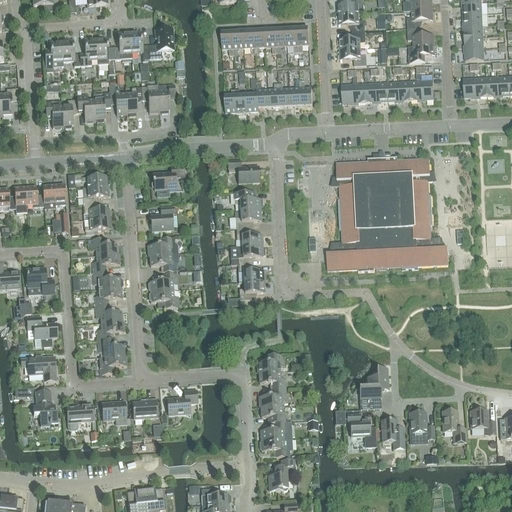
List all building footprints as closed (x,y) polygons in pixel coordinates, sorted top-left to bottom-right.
[(32,0),(33,7),(46,7),(46,14),(59,13),(58,2),(53,2),(52,0),(32,0)] [(108,0),(100,0),(87,1),(88,10),(99,9),(100,13),(109,12),(111,11),(110,2),(109,1),(108,0)] [(364,16),(363,0),(350,0),(351,6),(338,7),(338,17),(359,16),(364,16)] [(405,0),(406,4),(412,4),(412,14),(433,13),(432,2),(419,3),(418,0),(405,0)] [(463,6),(463,18),(482,17),(481,5),(463,6)] [(412,14),(412,20),(407,20),(407,31),(420,31),(419,24),(433,23),(433,13),(412,14)] [(365,34),(364,27),(365,27),(365,22),(359,23),(359,16),(338,17),(339,28),(352,27),(352,34),(365,34)] [(463,18),(464,29),(483,28),(482,17),(463,18)] [(464,29),(464,40),(483,40),(483,28),(464,29)] [(309,30),(297,31),(299,55),(303,54),(303,48),(309,48),(309,30)] [(158,47),(148,47),(149,62),(162,61),(162,54),(174,53),(173,31),(155,32),(155,41),(157,41),(158,47)] [(287,31),(276,32),(277,56),(281,55),(281,49),(288,49),(287,31)] [(297,31),(287,31),(288,49),(294,49),(294,55),(299,55),(297,31)] [(434,37),(420,38),(420,31),(407,31),(408,42),(413,42),(414,49),(434,48),(434,37)] [(265,32),(254,33),(255,57),(260,56),(259,50),(266,50),(265,32)] [(276,32),(265,32),(266,50),(272,50),(273,56),(277,56),(276,32)] [(135,34),(130,35),(131,55),(142,54),(143,64),(149,63),(149,62),(148,47),(142,48),(141,33),(135,33),(135,34)] [(244,33),(233,34),(234,58),(238,58),(238,51),(244,51),(244,33)] [(254,33),(244,33),(244,51),(251,51),(251,57),(255,57),(254,33)] [(114,50),(114,54),(114,62),(115,62),(132,61),(131,55),(130,35),(125,35),(125,34),(118,35),(119,49),(114,50)] [(234,58),(233,34),(222,35),(222,52),(229,52),(230,58),(234,58)] [(361,51),(360,45),(365,45),(365,34),(352,34),(353,41),(339,42),(340,52),(361,51)] [(101,41),(96,41),(97,62),(108,61),(108,66),(115,66),(115,62),(114,62),(114,54),(108,54),(107,39),(101,40),(101,41)] [(464,40),(465,52),(484,51),(483,40),(464,40)] [(97,62),(96,41),(91,42),(91,41),(85,41),(86,56),(80,56),(81,68),(91,67),(91,62),(97,62)] [(67,43),(62,44),(63,64),(74,63),(74,69),(81,68),(80,56),(74,57),(73,42),(67,42),(67,43)] [(63,64),(62,44),(57,44),(57,43),(50,44),(51,50),(45,51),(45,59),(47,75),(53,74),(53,70),(64,69),(63,64)] [(435,58),(434,48),(414,49),(414,55),(409,55),(409,66),(425,65),(425,59),(435,58)] [(366,57),(361,58),(361,51),(340,52),(340,63),(354,62),(354,69),(367,68),(366,57)] [(484,51),(465,52),(465,64),(484,63),(484,51)] [(509,79),(498,80),(499,99),(510,98),(509,79)] [(498,80),(486,81),(487,99),(499,99),(498,80)] [(476,100),(475,81),(463,82),(464,100),(476,100)] [(476,100),(487,99),(486,81),(475,81),(476,100)] [(433,83),(422,84),(423,102),(434,102),(433,83)] [(410,84),(399,85),(400,104),(411,103),(410,84)] [(422,84),(410,84),(411,103),(423,102),(422,84)] [(296,91),(290,92),(291,109),(301,109),(300,85),(296,85),(296,91)] [(305,85),(300,85),(301,109),(313,108),(312,90),(305,91),(305,85)] [(387,85),(376,86),(377,105),(388,104),(387,85)] [(399,85),(387,85),(388,104),(400,104),(399,85)] [(275,92),(268,93),(269,110),(280,110),(279,86),(274,86),(275,92)] [(283,86),(279,86),(280,110),(291,109),(290,92),(283,92),(283,86)] [(376,86),(365,87),(366,105),(377,105),(376,86)] [(109,87),(109,96),(110,104),(116,104),(117,118),(118,118),(118,116),(127,115),(127,117),(126,96),(119,96),(119,91),(115,91),(115,87),(109,87)] [(158,88),(158,94),(159,115),(160,115),(160,113),(161,116),(168,116),(169,113),(170,112),(169,100),(175,100),(175,87),(158,88)] [(257,87),(257,91),(258,111),(259,111),(269,110),(268,93),(262,93),(261,87),(257,87)] [(354,106),(353,87),(342,88),(343,107),(354,106)] [(365,87),(353,87),(354,106),(366,105),(365,87)] [(132,95),(126,96),(127,117),(127,115),(128,115),(129,118),(135,118),(136,115),(137,115),(137,102),(142,102),(141,89),(132,90),(132,95)] [(147,89),(141,89),(142,102),(148,102),(149,115),(150,115),(150,114),(159,113),(159,115),(158,94),(148,94),(147,89)] [(7,96),(1,96),(2,119),(3,119),(2,117),(13,116),(12,104),(18,103),(17,90),(6,91),(7,96)] [(253,97),(247,97),(248,115),(259,114),(259,111),(258,111),(257,91),(253,91),(253,97)] [(237,115),(236,92),(231,92),(232,98),(225,98),(226,116),(237,115)] [(240,92),(236,92),(237,115),(248,115),(247,97),(240,98),(240,92)] [(110,108),(110,104),(109,96),(93,97),(94,102),(95,123),(95,122),(96,122),(97,125),(103,124),(104,121),(105,121),(105,109),(110,108)] [(77,98),(77,102),(78,115),(84,114),(85,124),(87,125),(92,125),(94,122),(95,122),(95,123),(94,102),(87,102),(87,97),(83,97),(77,98)] [(68,108),(62,108),(63,129),(63,128),(64,128),(65,131),(71,130),(72,127),(73,127),(73,115),(78,115),(77,102),(67,103),(68,108)] [(61,103),(45,104),(46,121),(52,120),(53,130),(54,130),(55,132),(61,131),(62,128),(63,128),(63,129),(62,108),(61,103)] [(398,163),(398,160),(392,160),(392,155),(384,156),(384,157),(381,157),(381,156),(373,156),(374,161),(368,161),(368,164),(336,166),(337,180),(334,180),(335,188),(340,188),(341,202),(338,202),(340,232),(342,232),(343,246),(335,246),(335,249),(333,249),(333,256),(327,256),(328,273),(358,272),(358,274),(375,273),(374,268),(388,268),(388,270),(389,270),(389,268),(402,267),(402,272),(419,271),(418,269),(449,267),(448,256),(448,250),(442,250),(442,244),(439,244),(438,241),(431,241),(430,227),(433,227),(431,197),(429,198),(428,184),(433,183),(433,175),(430,176),(429,161),(398,163)] [(228,163),(229,175),(238,174),(239,186),(259,185),(258,169),(241,169),(241,163),(228,163)] [(171,175),(153,177),(153,186),(154,185),(155,193),(169,192),(169,194),(176,193),(175,179),(184,179),(183,168),(171,169),(171,175)] [(87,184),(87,190),(108,188),(107,188),(110,186),(109,180),(106,179),(106,178),(81,180),(81,184),(87,184)] [(42,188),(43,196),(44,206),(55,205),(54,187),(42,188)] [(65,187),(54,187),(55,205),(66,204),(65,187)] [(108,188),(87,190),(82,191),(83,200),(83,207),(96,206),(95,200),(109,199),(109,197),(108,197),(107,189),(108,189),(108,188)] [(15,198),(9,199),(10,208),(9,208),(9,212),(16,211),(16,216),(27,215),(27,207),(25,189),(14,190),(15,198)] [(36,189),(25,189),(27,207),(33,206),(33,210),(44,209),(44,206),(43,196),(37,197),(36,189)] [(0,208),(9,208),(10,208),(9,199),(8,191),(0,191),(0,208)] [(256,201),(256,194),(234,195),(235,207),(240,206),(240,213),(261,212),(260,209),(262,209),(262,202),(260,201),(256,201)] [(89,216),(89,222),(111,221),(109,221),(108,211),(96,211),(96,206),(83,207),(84,216),(89,216)] [(68,207),(69,216),(80,216),(79,207),(68,207)] [(161,217),(151,218),(152,233),(173,232),(172,216),(174,216),(173,209),(161,210),(161,217)] [(236,220),(236,231),(251,230),(251,224),(261,223),(261,212),(240,213),(241,219),(236,220)] [(111,221),(89,222),(90,229),(85,229),(85,233),(111,231),(111,230),(110,230),(109,221),(111,221)] [(198,226),(190,226),(190,235),(198,236),(198,226)] [(242,242),(242,249),(262,248),(262,236),(251,237),(251,230),(236,231),(237,242),(242,242)] [(148,258),(173,257),(173,256),(178,256),(177,247),(174,245),(174,239),(161,240),(162,247),(147,248),(148,249),(149,249),(150,258),(148,258)] [(94,258),(119,257),(119,256),(117,256),(117,246),(104,247),(103,240),(91,241),(91,252),(96,252),(96,258),(94,258)] [(238,261),(237,261),(231,261),(231,267),(238,267),(253,266),(253,260),(263,259),(263,258),(265,257),(265,250),(263,250),(262,248),(242,249),(237,249),(238,261)] [(92,264),(93,275),(106,274),(105,268),(120,267),(119,265),(118,266),(117,257),(119,257),(94,258),(96,258),(97,264),(92,264)] [(173,257),(148,258),(148,259),(150,259),(150,269),(163,268),(164,274),(177,273),(176,262),(171,262),(171,257),(173,257)] [(238,267),(238,273),(239,278),(244,278),(244,284),(264,283),(264,272),(253,273),(253,266),(238,267)] [(0,287),(0,291),(20,290),(19,274),(3,275),(2,267),(0,267),(0,287)] [(26,272),(28,290),(28,298),(43,297),(54,296),(53,282),(46,283),(45,271),(26,272)] [(97,292),(121,290),(121,289),(123,288),(123,282),(121,281),(121,280),(106,281),(106,274),(93,275),(94,286),(98,286),(99,292),(97,292)] [(152,293),(153,294),(176,292),(173,292),(173,287),(177,286),(177,275),(164,276),(164,283),(152,284),(152,285),(150,286),(151,292),(152,293)] [(264,283),(244,284),(244,291),(239,291),(240,303),(255,302),(254,295),(265,295),(264,283)] [(95,298),(95,309),(108,308),(108,302),(122,301),(122,299),(120,299),(120,291),(121,291),(121,290),(97,292),(99,292),(99,298),(95,298)] [(176,292),(153,294),(153,295),(151,296),(151,302),(153,303),(153,305),(166,304),(166,310),(179,309),(178,298),(174,299),(173,293),(176,293),(176,292)] [(99,326),(124,324),(122,324),(121,314),(109,315),(108,308),(95,309),(96,320),(101,320),(101,325),(99,326)] [(93,311),(85,309),(83,317),(91,319),(93,311)] [(51,341),(52,341),(57,340),(56,326),(41,327),(41,319),(27,320),(28,333),(34,332),(35,342),(41,341),(41,346),(43,350),(50,349),(51,345),(51,341)] [(97,332),(98,343),(111,342),(110,336),(124,335),(124,333),(123,333),(122,325),(124,325),(124,324),(99,326),(101,326),(102,332),(97,332)] [(111,342),(98,343),(99,354),(100,354),(101,360),(126,358),(124,358),(124,348),(117,348),(117,342),(111,342)] [(36,360),(20,361),(21,370),(28,370),(28,377),(43,376),(44,384),(56,383),(54,359),(42,360),(42,357),(36,358),(36,360)] [(284,357),(264,358),(264,364),(257,365),(257,366),(259,366),(259,375),(258,375),(282,374),(280,374),(280,368),(284,368),(284,357)] [(126,358),(101,360),(102,360),(104,360),(104,366),(99,366),(100,377),(113,376),(112,370),(127,368),(127,367),(125,367),(124,359),(126,358)] [(368,390),(360,390),(360,400),(381,399),(381,392),(388,392),(387,371),(377,371),(377,379),(367,380),(368,390)] [(272,385),(273,391),(286,391),(285,380),(280,380),(280,374),(282,374),(258,375),(258,376),(259,375),(260,386),(272,385)] [(32,391),(16,391),(16,399),(33,398),(32,391)] [(259,409),(284,408),(284,407),(282,408),(281,402),(286,402),(286,391),(273,391),(273,398),(259,399),(259,400),(260,400),(261,409),(259,409)] [(37,409),(33,409),(34,418),(37,418),(40,420),(40,428),(50,428),(49,426),(51,426),(58,425),(57,416),(55,416),(55,407),(51,408),(50,403),(51,403),(50,393),(43,393),(36,394),(37,409)] [(184,394),(185,401),(168,402),(169,417),(190,416),(189,406),(197,405),(197,393),(184,394)] [(141,402),(141,404),(133,405),(134,422),(158,420),(156,401),(156,403),(147,404),(147,402),(141,402)] [(102,406),(103,423),(116,422),(116,427),(126,427),(125,404),(102,406)] [(83,408),(83,409),(67,410),(68,425),(68,430),(69,432),(71,433),(75,432),(77,432),(77,430),(77,424),(93,423),(92,406),(84,407),(83,407),(83,408)] [(284,408),(259,409),(261,409),(261,419),(267,419),(268,426),(274,425),(287,425),(287,414),(282,414),(282,408),(284,408)] [(410,443),(427,442),(434,442),(434,429),(427,429),(426,415),(424,415),(424,414),(422,412),(418,412),(415,414),(416,415),(409,416),(410,443)] [(442,414),(443,434),(453,433),(454,445),(466,444),(465,431),(458,431),(457,413),(442,414)] [(470,414),(471,431),(483,430),(484,437),(496,437),(495,424),(488,425),(487,413),(470,414)] [(375,430),(369,430),(369,422),(360,423),(360,416),(347,417),(348,424),(350,424),(351,439),(365,438),(365,449),(376,449),(375,430)] [(404,429),(397,430),(397,422),(381,423),(382,444),(393,444),(394,451),(405,451),(404,429)] [(309,433),(317,433),(316,424),(309,424),(309,433)] [(261,443),(286,442),(286,441),(284,442),(283,436),(288,436),(287,425),(274,425),(275,432),(261,433),(261,434),(262,434),(263,443),(261,443)] [(91,435),(91,444),(99,443),(98,435),(91,435)] [(289,459),(289,452),(292,452),(292,441),(286,442),(261,443),(261,444),(260,445),(260,451),(262,452),(262,453),(276,453),(276,459),(289,459)] [(437,457),(425,458),(426,466),(437,465),(437,457)] [(289,484),(289,473),(295,473),(295,463),(282,463),(282,469),(276,469),(275,470),(274,471),(274,472),(274,478),(268,478),(269,493),(280,493),(280,491),(281,491),(282,492),(282,493),(283,494),(285,494),(286,493),(287,493),(288,492),(288,490),(287,484),(289,484)] [(155,489),(145,490),(146,511),(165,511),(163,491),(155,491),(155,489)] [(146,511),(145,490),(134,491),(134,494),(127,495),(128,511),(146,511)] [(201,492),(202,508),(229,506),(230,504),(230,499),(228,498),(228,496),(214,497),(214,491),(201,492)] [(0,511),(6,511),(8,497),(3,496),(2,499),(0,498),(0,511)] [(8,497),(6,511),(22,511),(24,501),(14,500),(14,498),(8,497)] [(85,511),(86,508),(72,506),(72,501),(60,502),(60,505),(47,504),(46,511),(85,511)]
